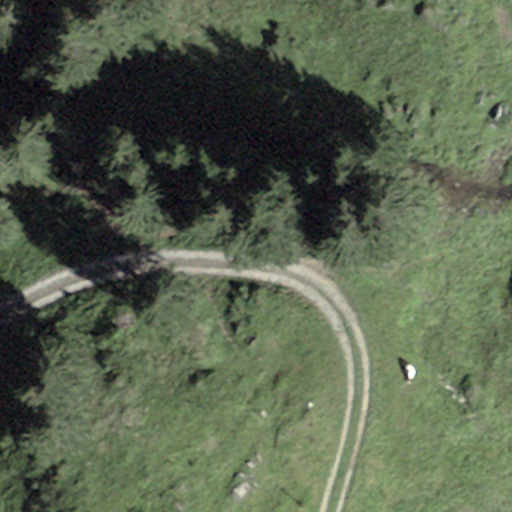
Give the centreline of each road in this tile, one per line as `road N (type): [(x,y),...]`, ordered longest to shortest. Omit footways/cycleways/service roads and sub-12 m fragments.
road 1 (track): [(341,312),(305,275),(271,263),(203,259),(89,271),(0,315)]
road 2 (track): [(339,511),(354,373),(341,312)]
